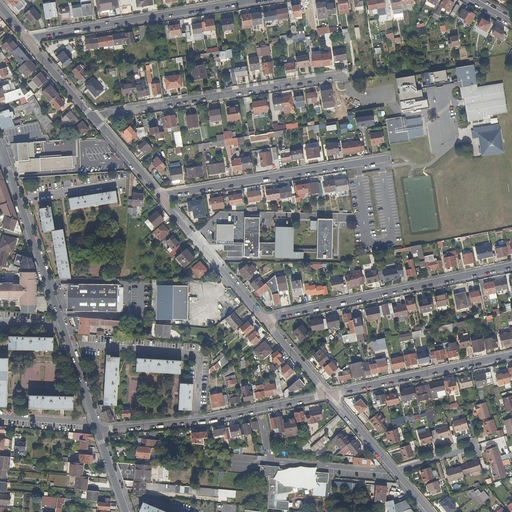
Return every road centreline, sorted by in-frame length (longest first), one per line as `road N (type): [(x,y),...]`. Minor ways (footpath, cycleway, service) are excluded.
road 1 (residential): [(93,117),(341,76),(347,84)]
road 2 (residential): [(265,321),(511,266)]
road 3 (residential): [(27,39),(261,0)]
road 4 (residential): [(162,197),(381,159)]
road 5 (residential): [(70,343),(0,146)]
road 6 (residential): [(70,343),(202,355),(198,422)]
road 7 (residential): [(329,395),(511,355)]
road 8 (unknown): [(381,159),(391,233),(369,245),(351,164)]
road 9 (residential): [(162,197),(265,321)]
road 10 (residential): [(395,472),(269,459)]
